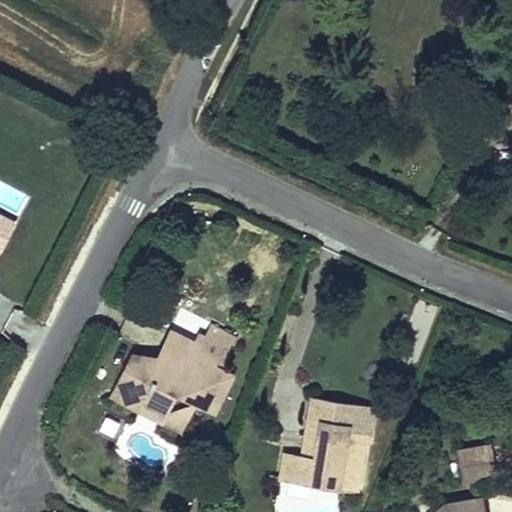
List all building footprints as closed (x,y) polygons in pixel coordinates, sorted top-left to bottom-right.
[(0,225),(0,257),(11,230),(0,225)] [(111,359),(101,384),(150,404),(154,397),(173,404),(177,395),(207,407),(221,372),(199,363),(203,353),(181,344),(183,338),(153,326),(142,353),(151,356),(144,373),(111,359)] [(150,404),(101,384),(96,395),(165,424),(173,404),(154,397),(150,404)] [(273,468),(343,478),(356,394),(292,385),(284,444),(277,443),(273,468)] [(485,462),(481,432),(446,437),(450,467),(485,462)] [(273,468),(277,443),(266,441),(263,466),(273,468)] [(472,511),(470,484),(435,492),(409,511),(472,511)]
